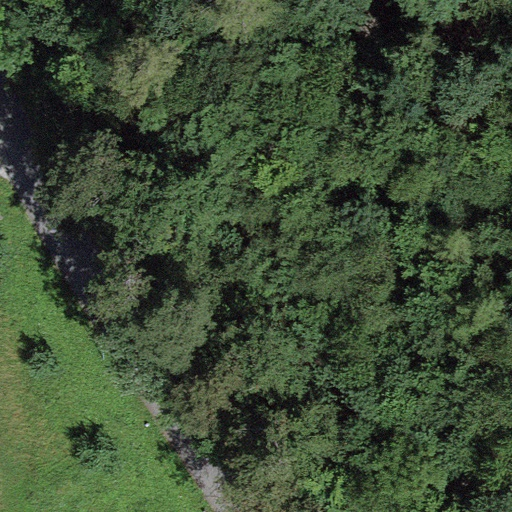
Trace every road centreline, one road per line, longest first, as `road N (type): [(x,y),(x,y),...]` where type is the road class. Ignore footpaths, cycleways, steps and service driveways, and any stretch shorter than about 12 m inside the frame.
road 1 (track): [(478,511),(365,116),(379,0)]
road 2 (unclassified): [(0,108),(83,285),(239,511)]
